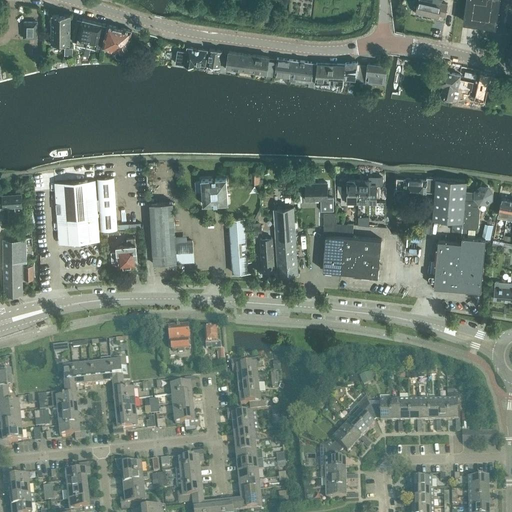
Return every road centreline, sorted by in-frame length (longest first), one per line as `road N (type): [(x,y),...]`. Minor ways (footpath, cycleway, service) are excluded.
road 1 (secondary): [(499,347),(370,314),(210,299),(89,300)]
road 2 (tertiary): [(67,0),(188,33),(333,51),(382,44)]
road 3 (residential): [(384,511),(379,461),(511,457)]
